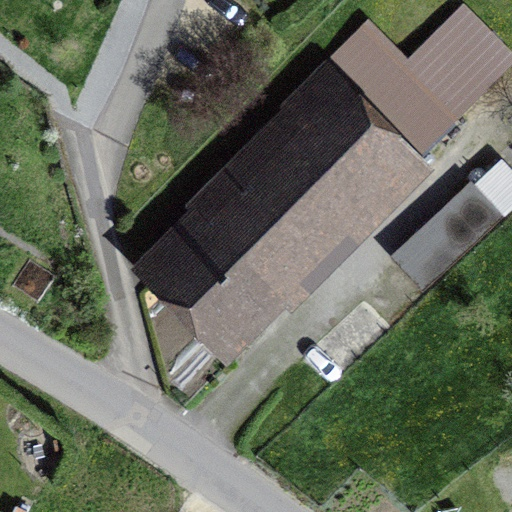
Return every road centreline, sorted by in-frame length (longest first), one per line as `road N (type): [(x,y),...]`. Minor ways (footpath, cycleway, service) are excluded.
road 1 (residential): [(155,435),(87,146),(143,0)]
road 2 (residential): [(0,340),(155,435)]
road 3 (residential): [(155,435),(259,511)]
